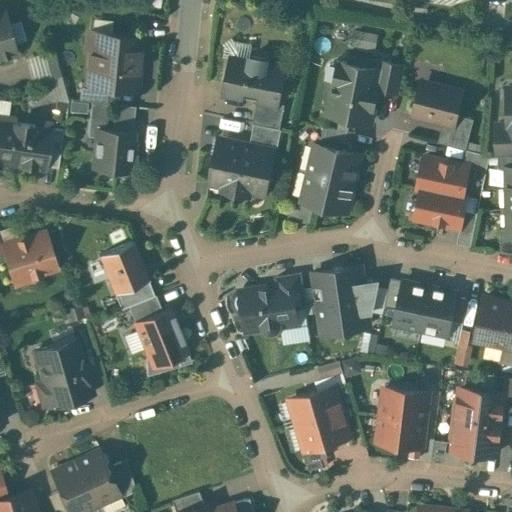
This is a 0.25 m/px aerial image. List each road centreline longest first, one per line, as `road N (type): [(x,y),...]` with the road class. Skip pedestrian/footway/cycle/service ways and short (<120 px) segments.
road 1 (residential): [(285,500),(374,466),(511,483)]
road 2 (residential): [(191,0),(167,210)]
road 3 (residential): [(234,375),(38,437)]
road 4 (residential): [(189,256),(367,239)]
road 5 (residential): [(167,210),(52,197),(0,202)]
road 6 (residential): [(367,239),(511,268)]
road 7 (residential): [(234,375),(285,500)]
road 8 (residential): [(189,256),(234,375)]
